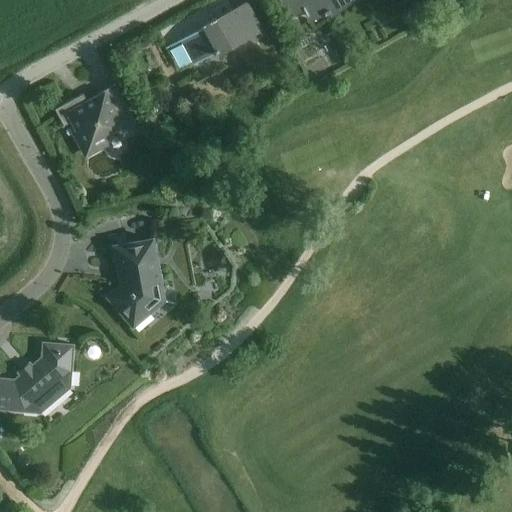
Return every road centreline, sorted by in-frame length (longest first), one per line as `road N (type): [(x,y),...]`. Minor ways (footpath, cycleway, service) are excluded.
road 1 (residential): [(0,347),(49,304),(73,257),(0,113)]
road 2 (residential): [(0,101),(188,0)]
